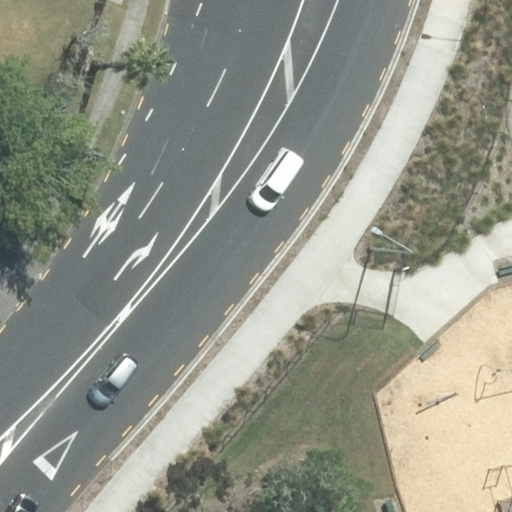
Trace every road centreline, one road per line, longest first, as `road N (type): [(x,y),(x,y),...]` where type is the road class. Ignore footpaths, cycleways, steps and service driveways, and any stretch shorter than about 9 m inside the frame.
road 1 (secondary): [(319,0),(279,97),(232,174),(101,339)]
road 2 (secondary): [(101,339),(15,511)]
road 3 (secondary): [(0,411),(101,339)]
